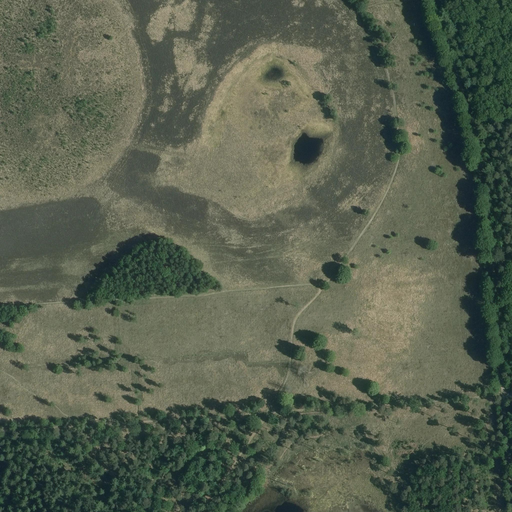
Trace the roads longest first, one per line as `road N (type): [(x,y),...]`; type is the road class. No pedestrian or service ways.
road 1 (track): [(511,393),(0,431)]
road 2 (track): [(511,495),(486,191),(430,0)]
